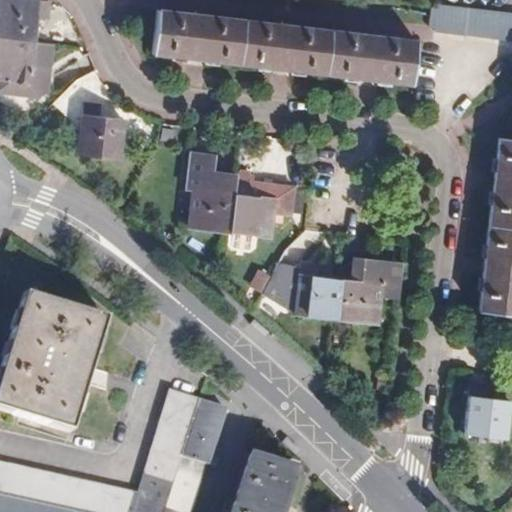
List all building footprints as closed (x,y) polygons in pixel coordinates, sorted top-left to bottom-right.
[(48,5),(0,0),(0,40),(31,44),(34,21),(46,22),(48,5)] [(451,8),(437,6),(437,10),(435,30),(435,33),(449,35),(451,8)] [(466,10),(451,8),(449,35),(464,37),(466,10)] [(435,30),(437,10),(430,9),(428,29),(435,30)] [(464,37),(479,39),(482,12),(466,10),(464,37)] [(151,55),(238,66),(243,22),(156,11),(151,55)] [(479,39),(494,41),(497,14),(482,12),(479,39)] [(494,41),(508,42),(511,15),(497,14),(494,41)] [(243,22),(238,66),(324,77),(329,32),(243,22)] [(329,32),(324,77),(411,88),(416,43),(329,32)] [(31,44),(0,40),(0,82),(8,83),(39,87),(41,71),(28,70),(31,44)] [(51,47),(31,44),(28,70),(41,71),(39,87),(8,83),(6,97),(39,100),(46,95),(51,47)] [(77,105),(72,157),(112,161),(117,122),(92,119),(93,107),(77,105)] [(488,228),(511,230),(511,142),(498,141),(488,228)] [(188,229),(228,234),(233,195),(235,178),(233,178),(231,183),(227,183),(228,177),(211,175),(214,158),(190,155),(186,192),(192,192),(188,229)] [(275,189),(272,214),(290,217),(293,190),(258,186),(258,187),(251,186),(252,178),(249,178),(247,174),(241,173),(238,176),(235,176),(235,178),(233,195),(258,199),(260,187),(275,189)] [(233,195),(228,234),(269,240),(272,214),(275,189),(260,187),(258,199),(233,195)] [(511,318),(511,230),(488,228),(479,314),(511,318)] [(399,301),(403,269),(352,262),(350,285),(340,284),(337,305),(336,322),(375,327),(379,299),(399,301)] [(276,266),(262,292),(294,316),(336,322),(337,305),(340,284),(314,280),(316,268),(299,265),(299,270),(276,266)] [(107,322),(25,297),(7,357),(0,378),(0,414),(71,436),(107,322)] [(471,385),(464,434),(505,440),(510,404),(485,400),(487,388),(471,385)] [(0,465),(0,496),(57,509),(71,511),(165,511),(183,460),(200,405),(173,396),(138,496),(0,465)] [(200,405),(183,460),(207,469),(209,470),(226,414),(200,405)] [(193,511),(207,469),(183,460),(165,511),(193,511)] [(278,511),(291,474),(251,461),(233,511),(278,511)] [(0,511),(71,511),(57,509),(0,496),(0,511)]
